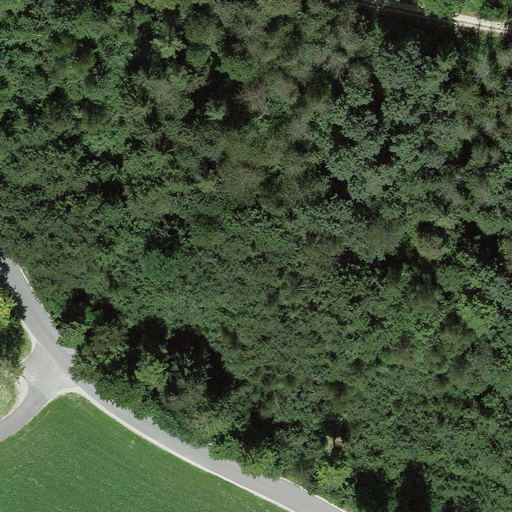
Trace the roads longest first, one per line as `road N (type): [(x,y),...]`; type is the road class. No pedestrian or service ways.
road 1 (unclassified): [(321,511),(168,433),(64,364)]
road 2 (track): [(511,34),(319,0)]
road 3 (unclassified): [(64,364),(0,254)]
